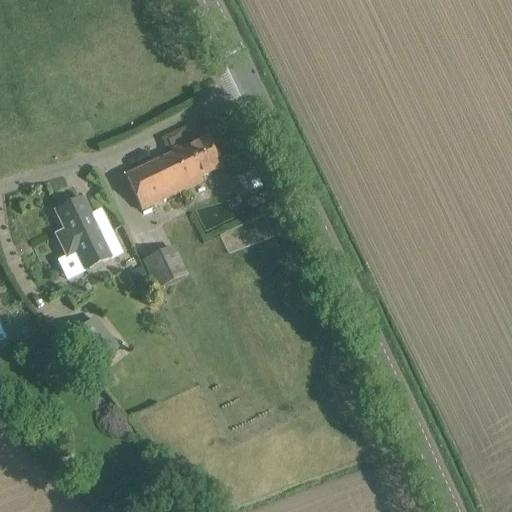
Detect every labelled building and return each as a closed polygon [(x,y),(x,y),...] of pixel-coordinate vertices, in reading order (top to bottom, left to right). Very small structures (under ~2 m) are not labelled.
[(207,138),(124,178),(140,212),(202,182),(200,178),(222,168),(207,138)] [(58,210),(54,212),(55,213),(56,216),(64,232),(55,236),(65,258),(66,259),(75,255),(83,273),(85,271),(87,276),(102,269),(100,266),(120,256),(99,213),(91,217),(82,199),(65,207),(58,210)] [(142,262),(155,292),(186,277),(172,248),(142,262)] [(140,268),(131,272),(137,287),(146,283),(140,268)] [(94,319),(63,344),(87,373),(118,350),(94,319)] [(56,344),(36,353),(48,383),(69,375),(56,344)] [(184,461),(170,472),(182,486),(195,475),(184,461)]
